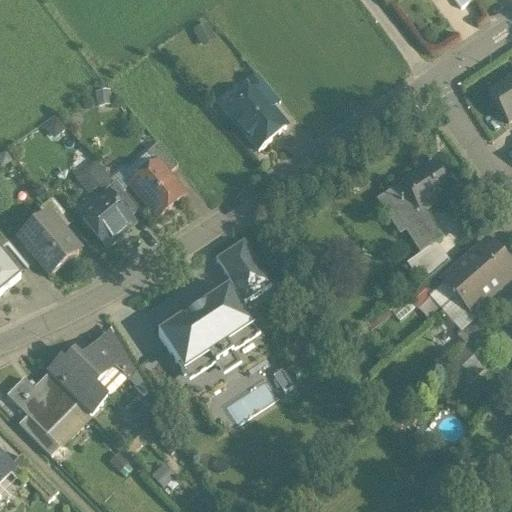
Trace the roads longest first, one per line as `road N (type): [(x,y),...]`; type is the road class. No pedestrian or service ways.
road 1 (residential): [(0,346),(142,270),(423,86)]
road 2 (residential): [(423,86),(511,195)]
road 3 (residential): [(0,424),(87,511)]
